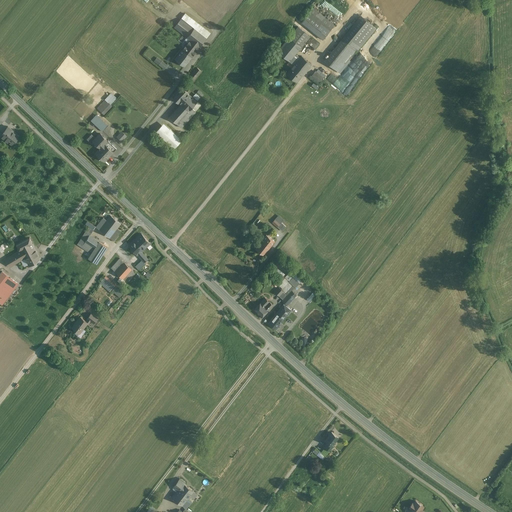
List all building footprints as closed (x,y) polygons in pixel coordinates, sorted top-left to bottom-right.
[(209,7),(205,12),(213,18),(217,13),(209,7)] [(322,39),(334,25),(314,8),(302,23),(322,39)] [(213,18),(205,12),(201,17),(213,27),(216,26),(225,14),(220,10),(217,13),(213,18)] [(325,60),(339,71),(357,49),(358,49),(376,28),(361,16),(325,60)] [(187,22),(182,18),(174,27),(183,34),(187,37),(194,28),(187,22)] [(187,22),(194,28),(197,24),(190,18),(187,22)] [(344,23),(339,33),(343,35),(348,25),(344,23)] [(194,28),(202,34),(205,30),(197,24),(194,28)] [(277,52),(290,61),(296,54),(306,41),(310,36),(298,26),(277,52)] [(202,34),(194,28),(187,37),(190,40),(199,47),(207,37),(202,34)] [(310,36),(306,41),(315,49),(319,44),(310,36)] [(183,48),(182,50),(192,57),(199,47),(190,40),(188,43),(183,48)] [(360,71),(365,65),(363,63),(369,55),(362,49),(351,64),(360,71)] [(192,57),(182,50),(175,59),(184,66),(192,57)] [(300,57),(296,54),(290,61),(287,65),(291,68),(294,64),(300,57)] [(311,64),(301,55),(300,57),(294,64),(304,72),(311,64)] [(157,57),(154,61),(164,69),(168,65),(157,57)] [(304,72),(294,64),(291,68),(287,73),(297,81),(304,72)] [(197,68),(189,78),(193,81),(201,71),(197,68)] [(315,71),(311,76),(319,83),(323,78),(315,71)] [(324,79),(351,96),(354,91),(328,74),(324,79)] [(183,88),(174,99),(178,103),(178,102),(187,93),(188,92),(183,88)] [(118,98),(111,92),(97,107),(100,111),(107,102),(111,105),(112,104),(118,98)] [(187,93),(178,102),(181,104),(189,111),(192,108),(197,102),(187,93)] [(107,102),(100,111),(104,114),(111,106),(111,105),(107,102)] [(181,104),(170,117),(173,120),(181,128),(188,120),(193,115),(189,111),(181,104)] [(94,124),(100,118),(97,115),(92,121),(94,124)] [(94,124),(102,131),(108,125),(100,118),(94,124)] [(164,123),(161,126),(180,142),(183,139),(164,123)] [(12,129),(8,126),(2,134),(0,136),(0,138),(1,139),(3,137),(9,141),(8,142),(13,145),(19,136),(13,132),(11,130),(12,129)] [(180,142),(161,126),(155,133),(174,149),(180,142)] [(122,131),(117,137),(122,141),(127,136),(122,131)] [(93,141),(96,138),(91,134),(87,139),(92,144),(93,142),(93,141)] [(108,141),(100,134),(96,138),(93,141),(93,142),(95,143),(96,145),(97,146),(98,146),(100,148),(108,141)] [(108,141),(100,148),(98,151),(95,153),(104,162),(116,149),(108,141)] [(107,220),(99,230),(111,238),(118,228),(121,224),(110,216),(107,220)] [(99,230),(107,220),(103,218),(96,228),(99,230)] [(286,227),(281,223),(278,227),(282,231),(286,227)] [(96,264),(107,247),(90,236),(94,230),(89,226),(77,245),(91,254),(88,259),(94,262),(96,264)] [(121,231),(118,228),(111,238),(114,241),(121,231)] [(150,244),(141,234),(129,245),(142,260),(144,262),(148,259),(141,252),(150,244)] [(266,235),(256,249),(264,255),(275,241),(266,235)] [(29,237),(16,245),(19,250),(20,250),(32,243),(29,237)] [(40,258),(32,243),(20,250),(20,251),(24,258),(28,266),(40,258)] [(24,258),(20,251),(5,259),(9,266),(24,258)] [(120,258),(111,268),(121,277),(127,282),(136,273),(120,258)] [(144,262),(142,260),(135,266),(139,270),(146,264),(144,262)] [(281,278),(285,274),(277,267),(273,271),(281,278)] [(18,284),(2,272),(0,274),(0,302),(2,304),(18,284)] [(124,292),(105,276),(99,283),(111,292),(112,290),(120,297),(124,292)] [(127,282),(121,277),(117,281),(123,286),(127,282)] [(269,309),(261,302),(255,308),(262,316),(269,309)] [(283,305),(273,317),(281,323),(291,310),(284,304),(283,305)] [(92,314),(88,319),(91,322),(94,324),(98,319),(92,314)] [(80,317),(72,327),(80,333),(88,324),(89,324),(91,322),(88,319),(86,322),(80,317)] [(281,323),(273,317),(272,319),(269,323),(273,327),(276,329),(281,323)] [(338,438),(332,432),(325,441),(328,443),(325,447),(330,451),(333,446),(331,445),(335,441),(336,441),(338,438)] [(328,452),(324,449),(319,455),(324,458),(328,452)] [(193,492),(194,491),(184,484),(185,482),(180,478),(172,488),(177,492),(172,498),(186,509),(191,502),(187,499),(189,497),(193,499),(197,495),(193,492)] [(408,511),(409,511),(421,511),(423,510),(421,510),(424,506),(416,501),(414,504),(413,503),(409,507),(411,508),(408,511)]
